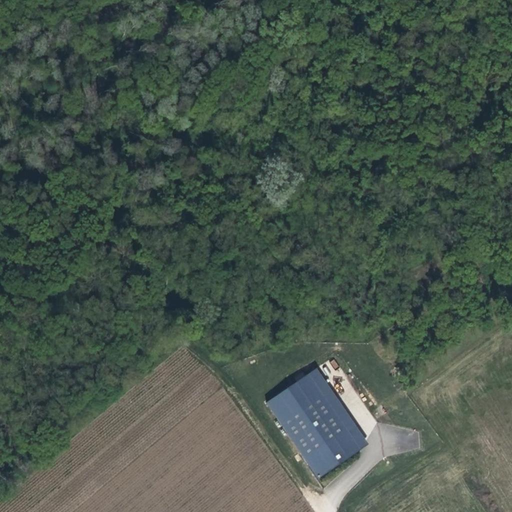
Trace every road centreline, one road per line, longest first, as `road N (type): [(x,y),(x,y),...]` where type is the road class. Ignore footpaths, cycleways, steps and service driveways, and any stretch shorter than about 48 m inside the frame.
road 1 (track): [(323,511),(275,437),(224,379),(0,174)]
road 2 (track): [(0,495),(180,340)]
